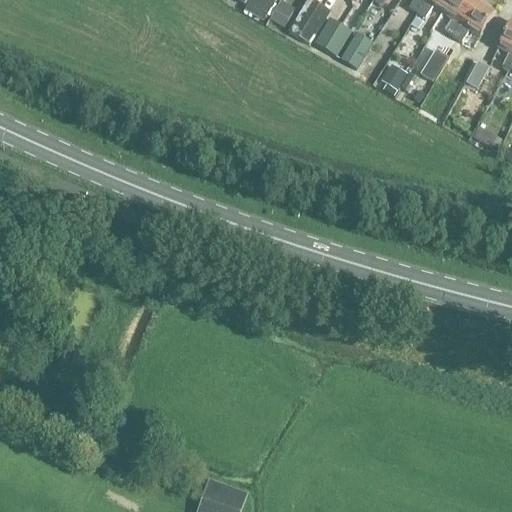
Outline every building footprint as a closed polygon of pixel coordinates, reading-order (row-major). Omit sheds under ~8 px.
[(264,23),(275,5),(265,0),(253,0),(245,13),(264,23)] [(417,16),(427,0),(416,0),(409,11),(417,16)] [(443,15),(453,0),(427,0),(417,16),(425,21),(433,8),(443,15)] [(453,40),(477,3),(471,0),(453,0),(443,15),(454,22),(446,35),(453,40)] [(283,1),(272,21),(286,29),(297,9),(283,1)] [(309,47),(330,13),(310,1),(289,35),(309,47)] [(480,39),(496,15),(477,3),(453,40),(461,45),(469,32),(480,39)] [(415,36),(423,23),(415,18),(407,31),(415,36)] [(336,59),(351,34),(331,22),(316,47),(336,59)] [(511,73),(511,24),(498,50),(510,56),(504,69),(511,73)] [(356,71),(372,45),(356,35),(340,61),(356,71)] [(405,90),(411,93),(423,65),(417,62),(405,90)] [(477,92),(488,71),(478,65),(466,89),(474,93),(476,91),(477,92)] [(408,76),(392,66),(381,83),(398,93),(408,76)] [(426,67),(406,100),(420,108),(439,74),(426,67)] [(484,151),(492,137),(479,129),(470,144),(484,151)] [(203,511),(245,511),(250,501),(213,488),(206,506),(203,511)]
